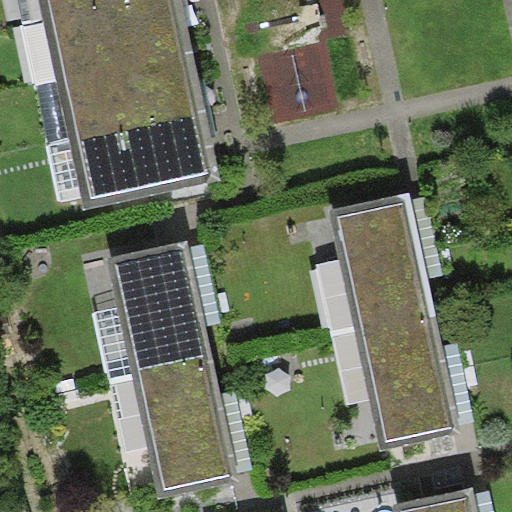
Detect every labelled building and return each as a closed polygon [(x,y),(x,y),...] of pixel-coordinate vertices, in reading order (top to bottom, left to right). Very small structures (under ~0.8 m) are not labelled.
[(151,0),(38,0),(43,22),(151,0)] [(193,48),(182,0),(151,0),(43,22),(55,76),(193,48)] [(206,108),(193,48),(55,76),(68,138),(206,108)] [(222,180),(206,108),(68,138),(84,210),(222,180)] [(410,192),(328,210),(354,326),(435,309),(429,278),(412,199),(410,192)] [(426,196),(412,199),(429,278),(443,275),(426,196)] [(189,239),(109,256),(134,373),(214,356),(207,325),(190,246),(189,239)] [(205,243),(190,246),(207,325),(222,322),(205,243)] [(435,309),(354,326),(381,451),(462,433),(460,424),(443,346),(435,309)] [(459,343),(443,346),(460,424),(475,421),(459,343)] [(214,356),(134,373),(161,498),(241,480),(239,473),(222,392),(214,356)] [(237,389),(222,392),(239,473),(253,469),(237,389)] [(473,486),(394,503),(395,511),(478,511),(475,492),(473,486)] [(495,511),(491,489),(475,492),(478,511),(495,511)]
